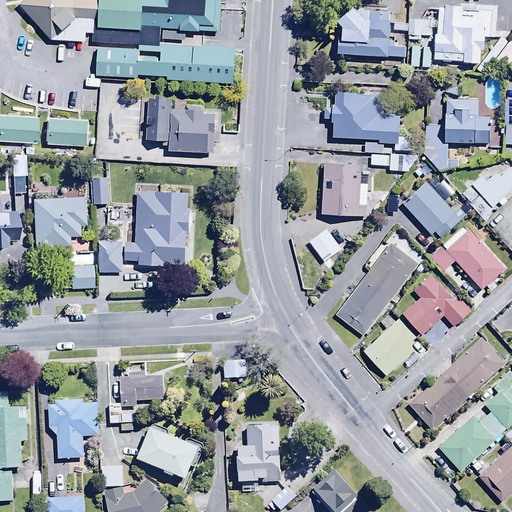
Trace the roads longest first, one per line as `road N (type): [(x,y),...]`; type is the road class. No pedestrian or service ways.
road 1 (residential): [(280,321),(260,224),(274,0)]
road 2 (residential): [(280,321),(0,335)]
road 3 (residential): [(444,511),(280,321)]
